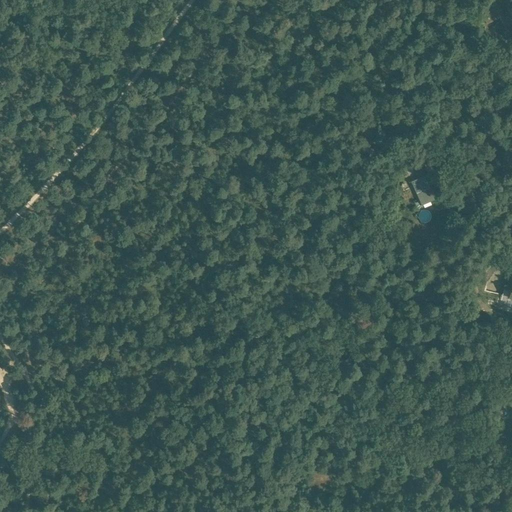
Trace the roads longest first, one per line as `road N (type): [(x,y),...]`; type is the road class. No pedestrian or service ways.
road 1 (unknown): [(48,511),(46,490),(96,429),(82,390),(30,346),(16,313),(249,0)]
road 2 (track): [(56,178),(117,214),(249,243),(373,313),(457,325),(495,387)]
